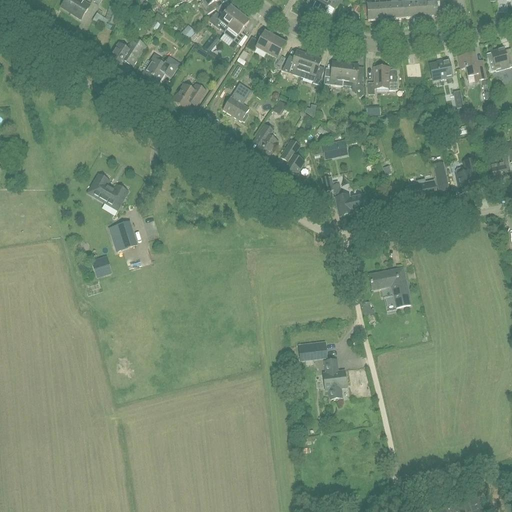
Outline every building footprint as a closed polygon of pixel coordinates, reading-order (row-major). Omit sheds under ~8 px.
[(66,0),(61,8),(81,20),(89,7),(78,0),(66,0)] [(118,0),(110,23),(115,25),(124,0),(118,0)] [(217,0),(200,0),(202,2),(198,5),(205,17),(215,10),(212,4),(217,0)] [(309,0),(308,2),(308,3),(306,7),(312,10),(309,15),(318,20),(321,20),(323,17),(328,7),(334,10),(338,4),(343,6),(346,0),(309,0)] [(378,6),(379,6),(378,0),(374,0),(375,6),(367,6),(368,22),(376,21),(379,21),(378,6)] [(390,5),(391,5),(390,0),(385,0),(386,5),(379,6),(378,6),(379,21),(386,21),(391,20),(390,5)] [(401,4),(402,4),(402,0),(397,0),(398,4),(391,5),(390,5),(391,20),(397,20),(402,20),(401,4)] [(413,3),(414,3),(413,0),(408,0),(409,4),(402,4),(401,4),(402,20),(408,19),(414,19),(413,3)] [(424,3),(425,2),(425,0),(420,0),(421,3),(414,3),(413,3),(414,19),(418,19),(425,18),(424,3)] [(437,17),(436,2),(425,2),(424,3),(425,18),(437,17)] [(228,29),(239,15),(235,12),(236,10),(232,6),(230,8),(222,18),(217,14),(210,24),(219,31),(220,30),(225,34),(228,29)] [(97,15),(93,21),(104,28),(108,21),(97,15)] [(240,33),(249,23),(239,15),(228,29),(225,34),(224,35),(233,42),(231,45),(235,49),(245,37),(240,33)] [(151,24),(157,27),(160,21),(154,18),(151,24)] [(266,55),(275,39),(264,33),(259,43),(252,39),(245,49),(253,53),(256,49),(266,55)] [(133,68),(146,48),(133,39),(129,45),(131,46),(128,51),(118,45),(108,61),(114,65),(114,66),(120,70),(125,63),(133,68)] [(285,45),(275,39),(266,55),(276,60),(272,68),(279,71),(285,60),(279,56),(285,45)] [(503,50),(490,53),(491,54),(485,55),(490,73),(495,72),(496,72),(511,67),(511,55),(511,53),(505,55),(503,50)] [(301,78),(309,56),(296,52),(294,59),(288,57),(286,61),(281,71),(301,78)] [(475,82),(486,80),(483,67),(477,68),(475,55),(458,58),(461,70),(466,69),(467,78),(474,76),(475,82)] [(321,60),(309,56),(301,78),(313,82),(313,84),(318,86),(323,73),(317,71),(321,60)] [(172,77),(179,65),(168,58),(165,63),(162,61),(161,62),(153,57),(150,63),(147,61),(141,70),(144,72),(140,78),(148,84),(150,82),(157,87),(166,73),(172,77)] [(422,58),(409,58),(410,71),(423,70),(422,58)] [(432,82),(452,78),(448,60),(441,61),(442,63),(429,66),(432,82)] [(342,87),(345,64),(332,63),(331,74),(325,73),(323,85),(342,88),(342,87)] [(358,66),(345,64),(342,87),(350,88),(359,100),(363,97),(363,87),(361,87),(362,78),(357,78),(358,66)] [(397,92),(397,72),(389,72),(389,68),(373,69),(374,84),(368,84),(368,96),(374,96),(374,90),(388,90),(388,92),(397,92)] [(250,92),(244,89),(247,85),(242,81),(239,86),(239,85),(231,99),(230,99),(222,111),(241,122),(248,110),(242,106),(250,92)] [(199,103),(206,93),(198,87),(194,93),(183,85),(172,102),(186,112),(194,100),(199,103)] [(456,110),(457,114),(464,113),(463,109),(463,108),(460,92),(453,93),(456,110)] [(272,104),(278,110),(285,102),(279,96),(272,104)] [(266,161),(278,144),(270,138),(273,133),(264,127),(258,137),(263,140),(254,153),(266,161)] [(470,146),(468,131),(460,133),(463,148),(470,146)] [(304,164),(294,157),(300,148),(298,146),(301,143),(294,138),(291,142),(288,147),(280,159),(287,163),(278,175),(291,184),(292,183),(299,188),(305,179),(297,174),(304,164)] [(504,170),(510,169),(507,156),(501,157),(503,165),(483,169),(485,178),(492,176),(494,186),(507,183),(504,170)] [(393,160),(381,163),(386,182),(398,178),(393,160)] [(460,195),(474,192),(472,184),(480,182),(478,177),(475,161),(467,162),(462,163),(463,171),(461,169),(457,170),(455,172),(456,175),(456,176),(460,195)] [(433,166),(437,184),(446,182),(447,182),(443,164),(433,166)] [(119,205),(119,206),(126,193),(117,187),(115,192),(113,191),(114,191),(107,187),(105,186),(108,182),(99,176),(91,190),(89,194),(93,196),(93,198),(95,197),(105,203),(106,203),(116,210),(119,205)] [(321,179),(324,194),(332,192),(328,178),(321,179)] [(408,187),(413,207),(438,202),(434,181),(426,183),(425,180),(416,182),(417,185),(408,187)] [(367,209),(364,196),(349,199),(348,196),(342,198),(339,185),(332,187),(333,191),(334,191),(336,199),(335,199),(336,204),(335,205),(336,211),(338,211),(339,218),(353,215),(352,213),(367,209)] [(137,246),(130,223),(108,230),(116,253),(127,250),(127,249),(137,246)] [(372,291),(390,287),(395,309),(399,309),(411,306),(404,273),(397,275),(396,271),(369,276),(372,291)] [(364,317),(375,315),(374,310),(371,310),(369,303),(362,305),(364,317)] [(297,361),(323,358),(321,345),(295,348),(297,361)] [(337,362),(332,362),(323,363),(325,373),(322,374),(324,392),(328,392),(329,401),(341,400),(340,389),(346,388),(344,372),(338,373),(337,362)] [(433,506),(434,511),(484,511),(478,491),(433,506)]
